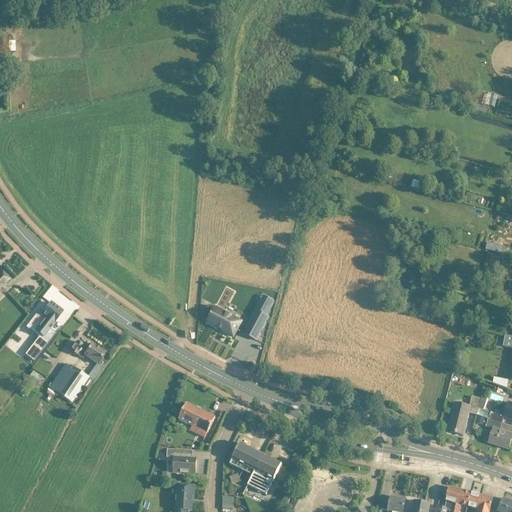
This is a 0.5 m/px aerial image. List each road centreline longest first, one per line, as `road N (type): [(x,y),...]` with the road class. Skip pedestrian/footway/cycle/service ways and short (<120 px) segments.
road 1 (secondary): [(247,389),(113,312),(41,254),(0,206)]
road 2 (secondary): [(247,389),(347,445),(435,454)]
road 3 (secondary): [(435,454),(336,407),(247,389)]
road 4 (residential): [(213,511),(219,447),(247,389)]
